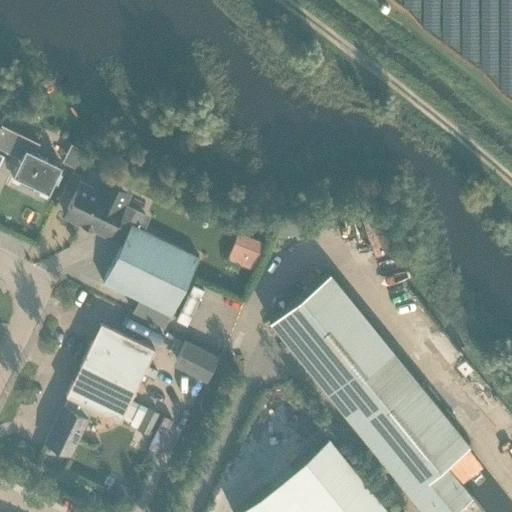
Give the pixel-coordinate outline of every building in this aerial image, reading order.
[(0,160),(3,156),(0,154),(0,148),(19,158),(11,175),(47,192),(60,165),(34,152),(39,142),(0,123),(0,160)] [(126,221),(132,210),(125,206),(130,195),(102,182),(97,191),(79,182),(63,214),(121,242),(102,281),(170,314),(198,256),(126,221)] [(373,195),(358,202),(380,249),(395,242),(373,195)] [(317,216),(275,222),(277,235),(318,230),(317,216)] [(255,264),(268,233),(240,222),(228,253),(255,264)] [(328,271),(268,319),(424,511),(476,511),(476,509),(476,506),(476,504),(475,501),(474,500),(444,462),(467,443),(328,271)] [(92,406),(118,420),(144,366),(153,348),(99,321),(64,393),(68,395),(62,406),(61,405),(43,442),(69,454),(87,418),(86,417),(92,406)] [(216,355),(184,339),(172,364),(204,380),(216,355)] [(388,511),(326,435),(232,511),(231,511),(388,511)]
